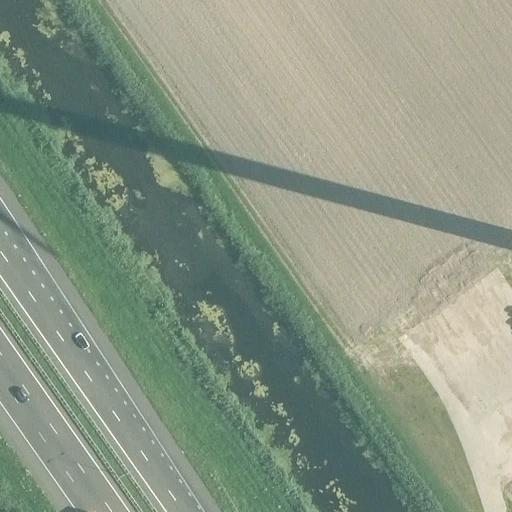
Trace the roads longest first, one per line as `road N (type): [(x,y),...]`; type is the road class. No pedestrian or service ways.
road 1 (motorway): [(183,511),(0,249)]
road 2 (motorway): [(0,365),(102,511)]
